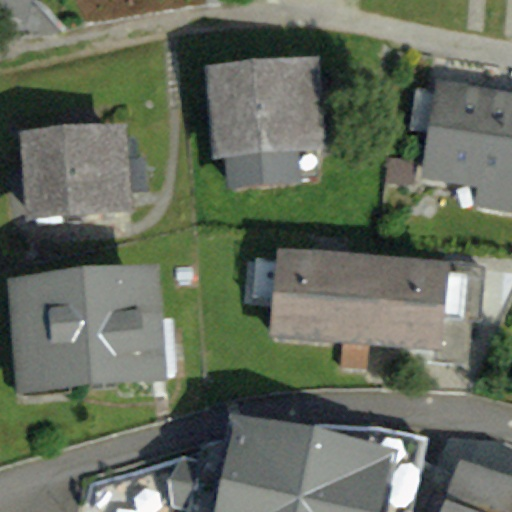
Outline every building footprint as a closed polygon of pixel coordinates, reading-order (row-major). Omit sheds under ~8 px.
[(24,7),(25,0),(0,0),(0,8),(2,9),(3,2),(24,7)] [(310,75),(217,83),(223,154),(232,153),(235,187),(318,181),(310,75)] [(511,107),(442,97),(430,175),(482,183),(479,204),(511,209),(511,107)] [(36,217),(125,211),(123,192),(143,190),(141,163),(133,163),(131,140),(31,147),(36,217)] [(386,182),(411,185),(414,163),(388,161),(386,182)] [(284,264),(277,336),(345,342),(342,367),(365,369),(368,344),(436,350),(435,362),(466,365),(470,321),(480,322),(485,269),(441,265),(440,277),(284,264)] [(511,292),(511,271),(485,269),(480,322),(500,323),(511,292)] [(26,353),(39,352),(41,386),(173,376),(171,343),(151,345),(147,290),(22,299),(26,353)] [(332,460),(241,441),(241,445),(202,453),(189,511),(411,511),(427,443),(378,434),(372,460),(335,451),(332,460)] [(511,511),(511,502),(465,483),(454,509),(437,501),(432,511),(511,511)]
